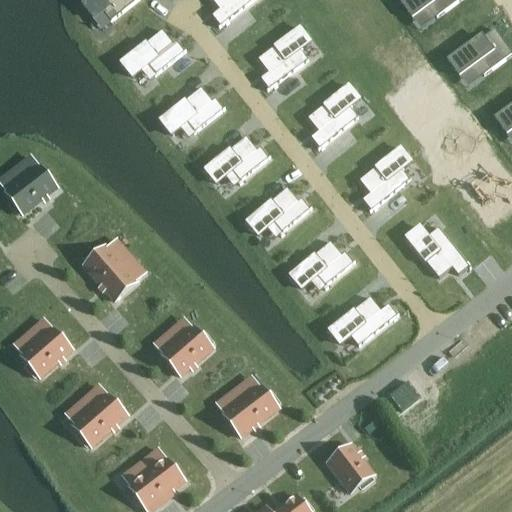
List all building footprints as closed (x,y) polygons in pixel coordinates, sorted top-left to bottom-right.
[(90,0),(83,6),(94,21),(103,14),(111,24),(140,0),(90,0)] [(215,0),(223,10),(216,16),(224,26),(222,28),(223,29),(258,0),(215,0)] [(407,0),(401,5),(414,22),(430,11),(438,21),(466,0),(407,0)] [(278,46),(277,45),(276,45),(277,47),(262,59),(272,72),(265,78),(273,88),(271,89),(272,90),(312,58),(311,57),(310,59),(302,49),(314,39),(303,26),(278,46)] [(132,79),(141,72),(148,67),(155,76),(154,77),(155,78),(156,77),(186,53),(186,52),(184,54),(176,44),(173,47),(162,33),(121,65),(132,79)] [(479,40),(448,63),(461,80),(477,69),(485,79),(511,59),(511,54),(496,33),(482,44),(479,40)] [(326,108),(325,107),(324,108),(325,109),(310,121),(321,134),(313,140),(321,150),(320,152),(320,153),(360,121),(360,120),(358,121),(350,111),(362,102),(351,88),(326,108)] [(171,137),(180,130),(187,125),(194,134),(193,135),(194,136),(195,135),(225,111),(225,110),(223,112),(215,102),(212,104),(201,90),(160,123),(171,137)] [(511,109),(496,121),(509,138),(511,135),(511,109)] [(376,170),(375,169),(374,169),(375,171),(360,183),(370,196),(363,202),(371,212),(369,213),(370,214),(410,182),(409,181),(407,183),(399,173),(411,163),(401,150),(376,170)] [(256,158),(215,189),(228,205),(241,194),(250,203),(279,181),(270,170),(267,173),(256,158)] [(21,215),(23,218),(57,192),(39,168),(37,169),(30,160),(16,170),(23,180),(5,194),(12,203),(9,205),(18,217),(21,215)] [(295,206),(254,238),(265,252),(283,239),(289,247),(317,227),(310,217),(306,220),(295,206)] [(424,263),(423,264),(424,265),(425,264),(437,279),(450,269),(456,276),(466,268),(468,270),(469,269),(437,229),(436,230),(437,232),(427,239),(418,227),(404,238),(424,263)] [(84,268),(115,304),(138,285),(106,249),(98,256),(95,254),(84,263),(87,266),(84,268)] [(334,256),(293,286),(304,298),(320,287),(327,297),(357,275),(349,265),(345,269),(334,256)] [(353,312),(352,312),(353,314),(328,334),(339,347),(351,338),(359,347),(357,349),(358,350),(398,318),(397,317),(396,318),(388,308),(380,314),(370,301),(354,313),(353,312)] [(21,358),(28,367),(25,369),(35,380),(38,378),(40,381),(72,353),(53,330),(52,332),(44,322),(30,334),(38,343),(21,358)] [(194,329),(176,344),(168,335),(155,347),(163,356),(161,357),(181,380),(213,352),(211,349),(213,346),(204,335),(201,338),(194,329)] [(277,409),(280,406),(271,395),(268,397),(261,388),(242,402),(235,393),(217,406),(224,416),(223,417),(241,441),(279,412),(277,409)] [(89,447),(92,450),(128,419),(108,397),(107,398),(99,389),(83,402),(91,411),(72,428),(80,436),(77,439),(86,450),(89,447)] [(351,448),(328,466),(351,496),(360,489),(362,492),(374,483),(371,480),(374,478),(351,448)] [(185,485),(167,461),(165,462),(158,452),(135,470),(142,479),(129,490),(146,511),(154,511),(169,501),(167,498),(185,485)] [(325,501),(331,511),(345,511),(348,511),(338,493),(325,501)] [(297,498),(278,511),(311,511),(304,502),(301,504),(297,498)]
